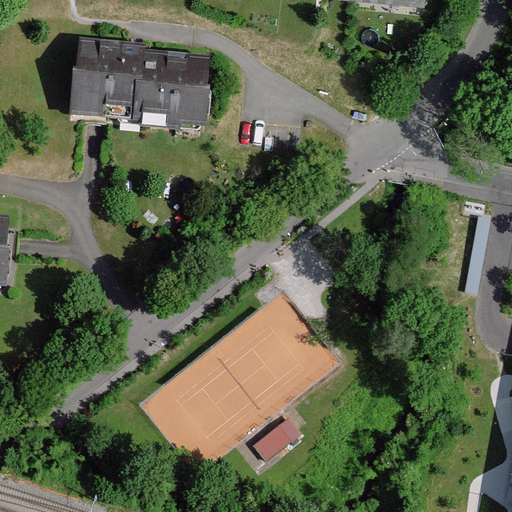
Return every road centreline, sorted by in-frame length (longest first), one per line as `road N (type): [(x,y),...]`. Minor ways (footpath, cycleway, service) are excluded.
road 1 (unclassified): [(0,449),(256,231),(377,145)]
road 2 (unclassified): [(377,145),(446,84),(497,0)]
